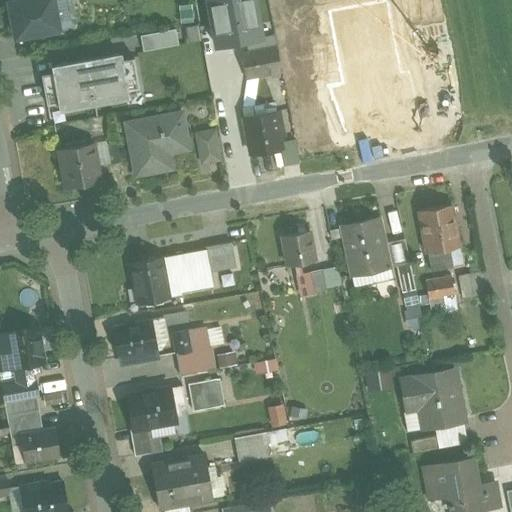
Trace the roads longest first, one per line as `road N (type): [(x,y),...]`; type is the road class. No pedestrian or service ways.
road 1 (residential): [(472,151),(53,231)]
road 2 (residential): [(107,511),(53,231)]
road 3 (residential): [(472,151),(511,349)]
road 4 (residential): [(472,151),(449,0)]
